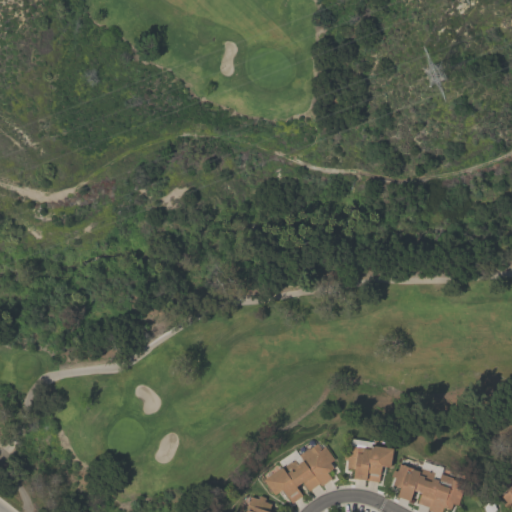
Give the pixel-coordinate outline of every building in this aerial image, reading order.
[(33,471),(45,453),(23,440),(12,459),(33,471)] [(391,451),(388,469),(380,468),(377,482),(365,480),(365,482),(352,480),(353,470),(345,469),(346,462),(342,461),(343,454),(348,455),(350,440),(371,443),(370,448),(391,451)] [(333,469),(326,474),(330,479),(320,487),(318,484),(308,491),(302,483),(295,488),(301,496),(291,504),(286,498),(286,499),(281,492),(274,497),(263,482),(281,469),(277,463),(294,451),(298,456),(308,449),(309,450),(316,445),(320,450),(324,447),(333,460),(329,464),(333,469)] [(459,484),(457,490),(462,491),(456,506),(452,504),(449,511),(442,509),(441,511),(429,511),(427,511),(428,508),(416,504),(420,495),(412,492),(408,502),(396,498),(399,489),(391,486),(394,478),(390,477),(392,471),(396,473),(398,465),(411,470),(411,471),(418,474),(422,462),(442,470),(439,475),(451,480),(451,481),(459,484)] [(511,511),(501,498),(511,488),(511,511)] [(245,511),(250,498),(257,501),(258,497),(264,499),(263,503),(270,506),(267,511),(245,511)]
